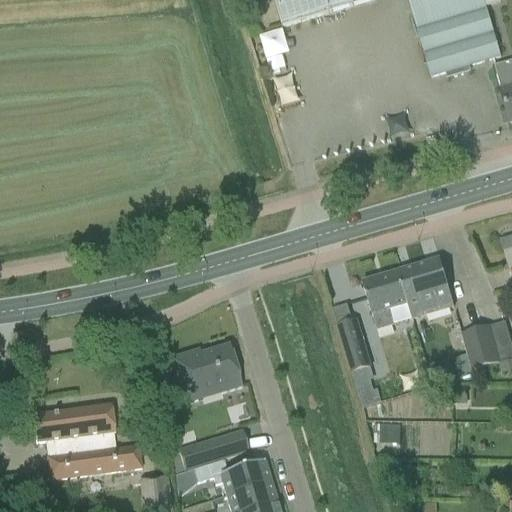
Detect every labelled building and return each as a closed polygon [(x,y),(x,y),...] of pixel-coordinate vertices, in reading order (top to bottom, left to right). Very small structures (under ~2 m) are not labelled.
[(272,0),(276,11),(282,30),(375,2),(374,0),(272,0)] [(407,0),(431,80),(500,60),(482,0),(407,0)] [(281,31),(257,37),(263,62),(288,56),(281,31)] [(511,64),(494,69),(509,126),(511,125),(511,64)] [(511,241),(502,245),(507,264),(510,272),(511,270),(511,241)] [(439,263),(402,274),(406,289),(403,290),(412,323),(454,310),(439,263)] [(406,289),(402,274),(361,286),(376,334),(412,323),(403,290),(406,289)] [(352,323),(336,327),(350,376),(370,370),(356,322),(352,323)] [(511,362),(511,348),(505,325),(489,330),(500,367),(511,362)] [(500,367),(489,330),(462,338),(473,374),(500,367)] [(199,356),(170,365),(185,411),(242,393),(229,351),(200,360),(199,356)] [(45,460),(47,482),(140,470),(138,450),(116,453),(110,409),(31,419),(35,447),(44,446),(46,460),(45,460)] [(380,430),(380,446),(399,446),(399,430),(380,430)] [(242,434),(177,454),(183,475),(248,455),(242,434)] [(222,464),(191,473),(195,487),(212,482),(214,489),(221,487),(225,500),(269,486),(263,465),(226,476),(222,464)] [(401,469),(400,480),(411,480),(411,469),(401,469)] [(137,484),(141,511),(170,511),(166,480),(137,484)] [(269,486),(225,500),(228,511),(258,511),(276,507),(269,486)] [(451,490),(452,500),(471,499),(471,490),(451,490)]
